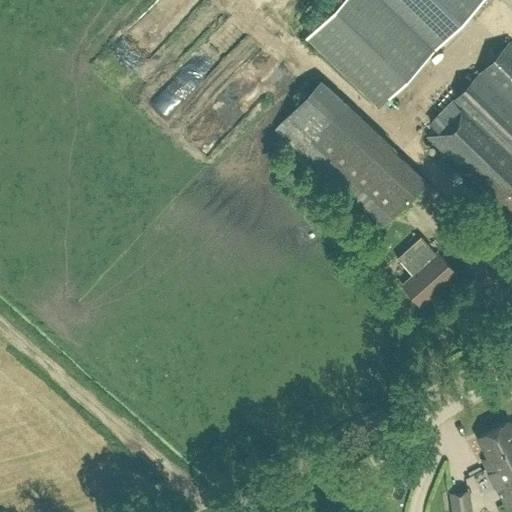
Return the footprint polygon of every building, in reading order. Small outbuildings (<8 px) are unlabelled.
[(477,0),(342,0),(304,40),(377,108),(477,0)] [(511,209),(511,42),(508,38),(429,122),(435,128),(429,135),(437,143),(435,146),(492,200),(497,195),(511,209)] [(320,77),(274,127),(382,227),(428,177),(320,77)] [(399,106),(413,86),(404,80),(390,100),(399,106)] [(435,251),(421,235),(397,256),(412,273),(403,281),(423,303),(456,273),(435,251)] [(478,437),(488,456),(483,459),(510,511),(511,511),(511,427),(509,421),(478,437)] [(452,476),(464,476),(463,450),(451,450),(452,476)] [(473,511),(470,488),(448,491),(451,511),(473,511)]
